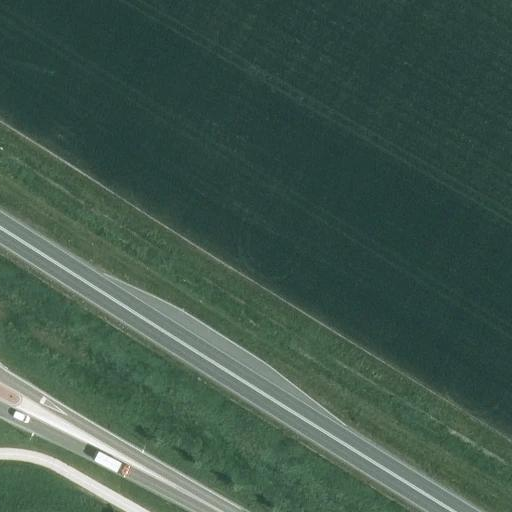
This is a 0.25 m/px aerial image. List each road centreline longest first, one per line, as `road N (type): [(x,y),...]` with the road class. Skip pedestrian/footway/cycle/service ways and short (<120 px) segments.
road 1 (trunk): [(454,511),(0,226)]
road 2 (secondary): [(217,511),(65,425)]
